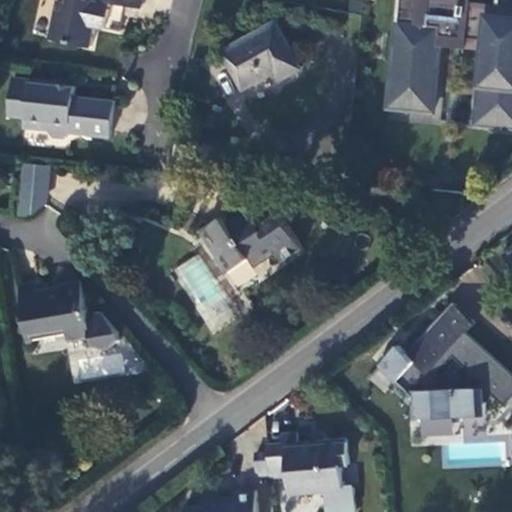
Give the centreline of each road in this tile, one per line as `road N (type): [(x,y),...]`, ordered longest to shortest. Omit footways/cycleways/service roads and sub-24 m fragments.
road 1 (tertiary): [(511,206),(102,511)]
road 2 (unknown): [(216,429),(104,275),(0,224)]
